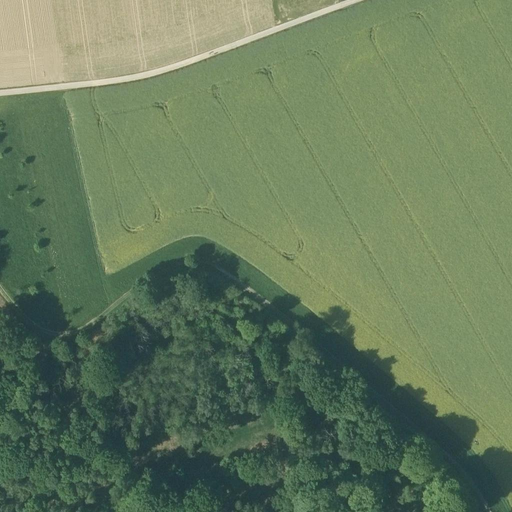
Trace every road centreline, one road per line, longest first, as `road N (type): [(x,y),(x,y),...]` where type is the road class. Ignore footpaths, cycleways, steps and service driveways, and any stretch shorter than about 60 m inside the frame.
road 1 (track): [(486,511),(468,466),(232,271),(193,261),(157,272),(58,341),(0,288)]
road 2 (unclassified): [(0,94),(171,68),(354,0)]
road 3 (track): [(379,393),(206,453)]
